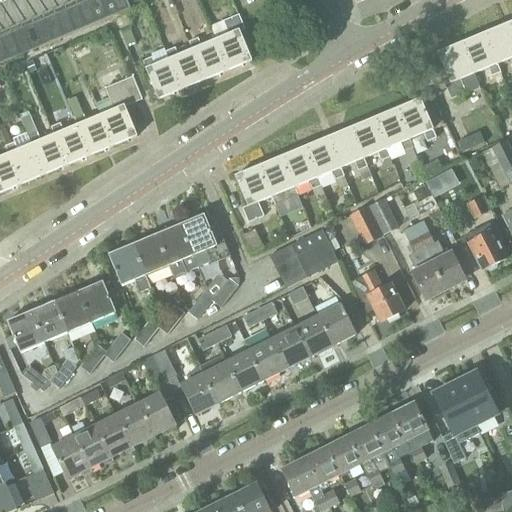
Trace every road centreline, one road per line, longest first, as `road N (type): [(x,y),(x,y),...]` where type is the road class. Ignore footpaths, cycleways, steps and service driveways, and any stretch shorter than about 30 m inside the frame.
road 1 (residential): [(121,511),(511,316)]
road 2 (residential): [(347,47),(0,280)]
road 3 (unknown): [(0,331),(23,399),(53,396),(240,305),(251,288)]
